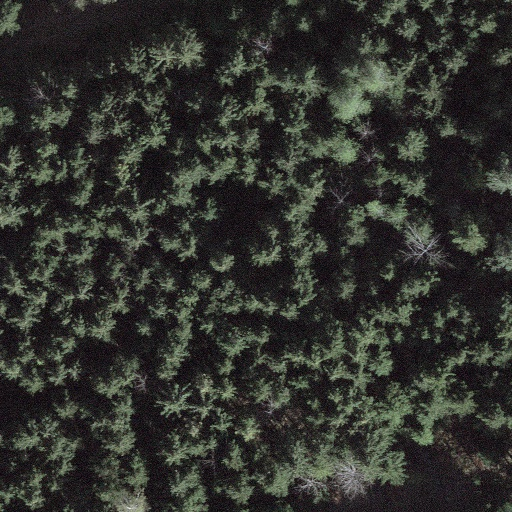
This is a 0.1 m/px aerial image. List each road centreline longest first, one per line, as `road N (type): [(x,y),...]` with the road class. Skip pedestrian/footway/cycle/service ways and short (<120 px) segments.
road 1 (track): [(334,511),(511,453)]
road 2 (track): [(0,32),(122,0)]
